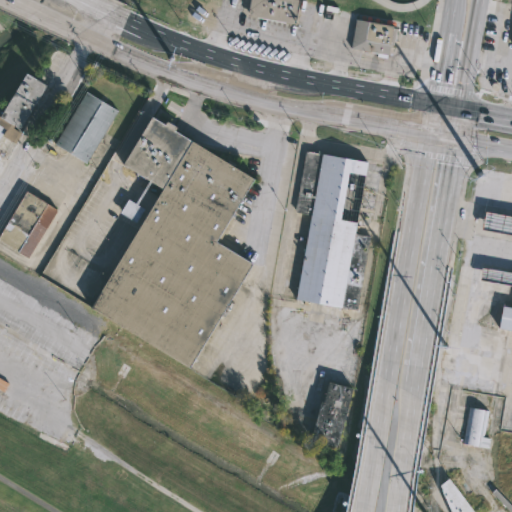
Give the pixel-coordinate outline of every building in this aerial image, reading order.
[(301,0),(296,25),(250,16),(251,13),(246,12),(248,0),(301,0)] [(397,29),(394,46),(390,45),(388,55),(348,48),(353,18),(396,26),(396,28),(397,29)] [(49,84),(22,131),(23,132),(17,143),(3,135),(0,139),(0,117),(1,115),(4,117),(29,73),(49,84)] [(107,133),(89,163),(57,143),(90,91),(121,110),(107,133)] [(151,115),(164,123),(166,120),(176,126),(174,129),(254,179),(215,243),(252,266),(190,368),(91,307),(164,187),(123,162),(151,115)] [(368,235),(355,310),(292,299),(307,213),(292,211),(303,150),(364,161),(351,233),(368,235)] [(148,212),(157,196),(144,188),(135,204),(127,199),(120,212),(138,222),(144,210),(148,212)] [(60,209),(29,257),(0,238),(0,236),(30,190),(60,209)] [(511,216),(511,234),(477,228),(480,210),(511,216)] [(511,331),(493,329),(497,306),(509,308),(511,287),(473,281),(475,267),(511,272),(511,331)] [(347,388),(331,447),(307,440),(309,432),(307,430),(315,401),(318,402),(323,381),(347,388)] [(489,438),(487,449),(461,445),(467,407),(488,410),(483,437),(489,438)] [(445,481),(469,511),(435,511),(429,503),(426,505),(420,497),(444,478),(445,481)]
